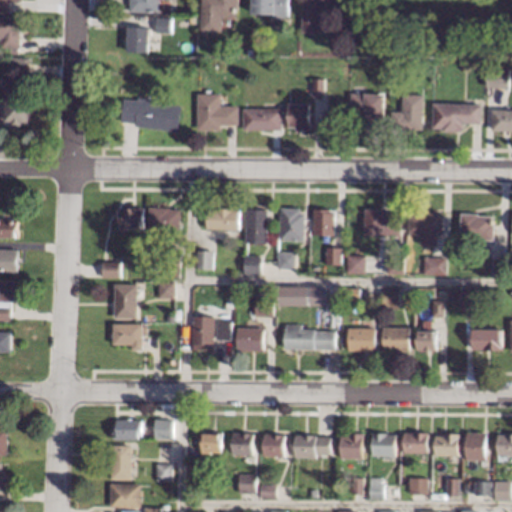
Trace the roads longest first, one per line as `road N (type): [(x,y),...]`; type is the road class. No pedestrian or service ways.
road 1 (residential): [(74,0),(55,511)]
road 2 (residential): [(511,397),(0,392)]
road 3 (residential): [(511,172),(0,174)]
